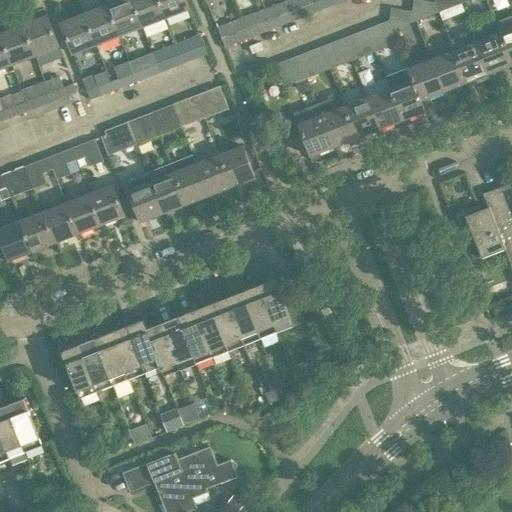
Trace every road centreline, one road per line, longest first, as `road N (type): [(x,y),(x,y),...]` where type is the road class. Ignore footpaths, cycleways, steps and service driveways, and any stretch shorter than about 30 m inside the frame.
road 1 (residential): [(348,190),(29,319)]
road 2 (residential): [(433,394),(348,190)]
road 3 (residential): [(511,129),(348,190)]
road 4 (tertiary): [(433,394),(378,438),(309,511)]
road 5 (residential): [(35,350),(82,468),(85,511)]
road 6 (tertiary): [(335,511),(442,411)]
